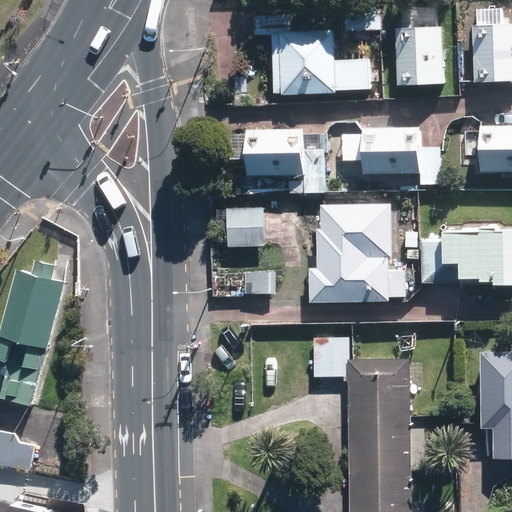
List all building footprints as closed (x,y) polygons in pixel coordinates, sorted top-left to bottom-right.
[(343,9),(344,30),(381,29),(380,8),(343,9)] [(291,29),(290,12),(252,13),(253,35),(280,34),(282,93),(335,91),(335,88),(368,87),(367,57),(334,58),(333,28),(291,29)] [(511,22),(472,24),(474,80),(511,78),(511,22)] [(397,84),(443,82),(441,25),(395,26),(397,84)] [(481,171),(511,170),(511,124),(480,125),(481,171)] [(364,173),(419,172),(419,183),(440,184),(439,147),(420,147),(420,126),(363,126),(364,173)] [(248,175),(303,174),(304,192),(324,191),(323,151),(305,152),(304,127),(247,129),(248,175)] [(302,192),(302,180),(287,180),(287,192),(302,192)] [(392,267),(391,254),(396,254),(395,199),(322,200),(323,224),(319,224),(319,262),(311,263),(312,298),(392,297),(392,292),(408,292),(408,267),(392,267)] [(228,204),(229,242),(266,241),(265,204),(228,204)] [(462,281),(511,279),(511,224),(448,226),(449,236),(422,237),(423,279),(462,278),(462,281)] [(415,259),(415,236),(407,236),(407,259),(415,259)] [(34,273),(19,269),(3,331),(0,330),(0,365),(8,368),(0,397),(0,399),(36,409),(69,281),(55,278),(58,266),(38,261),(34,273)] [(279,272),(245,270),(243,292),(278,294),(279,272)] [(353,355),(352,335),(316,335),(316,373),(352,373),(352,511),(416,511),(415,354),(353,355)] [(494,427),(495,460),(511,459),(511,353),(482,353),(483,427),(494,427)] [(23,440),(19,431),(0,427),(0,460),(32,466),(37,442),(23,440)] [(73,475),(57,474),(55,503),(71,504),(73,475)] [(458,511),(458,498),(447,499),(447,511),(458,511)] [(0,502),(0,511),(8,511),(10,504),(0,502)]
